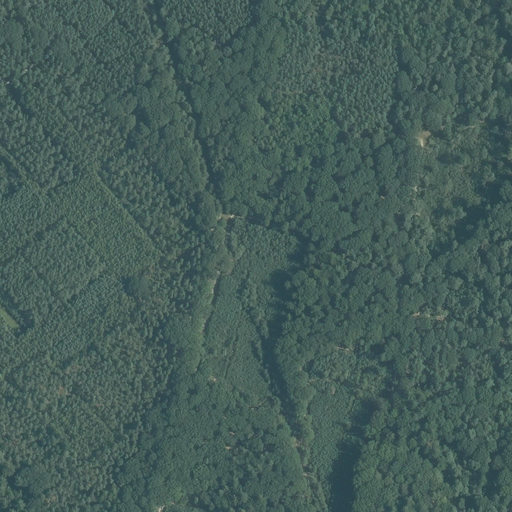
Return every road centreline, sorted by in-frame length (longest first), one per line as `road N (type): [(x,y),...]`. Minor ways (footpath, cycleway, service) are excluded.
road 1 (track): [(422,135),(398,358),(365,511)]
road 2 (track): [(233,216),(159,511)]
road 3 (track): [(50,52),(200,222),(216,230)]
road 4 (track): [(285,0),(233,216)]
road 5 (track): [(222,206),(152,0)]
road 6 (track): [(388,413),(430,411),(447,511)]
